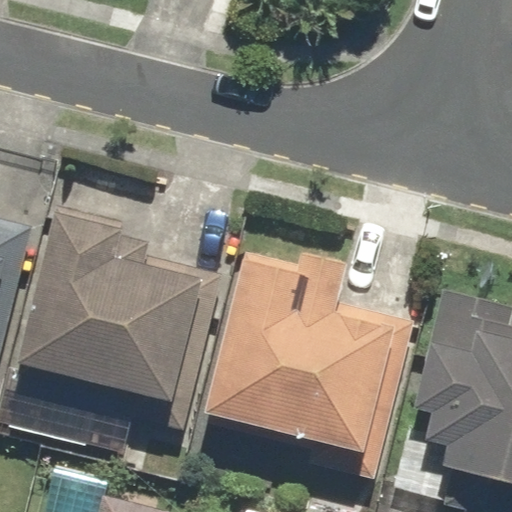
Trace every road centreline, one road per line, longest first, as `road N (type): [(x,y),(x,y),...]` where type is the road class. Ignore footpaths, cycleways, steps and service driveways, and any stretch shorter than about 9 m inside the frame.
road 1 (residential): [(0,53),(432,163)]
road 2 (residential): [(473,0),(432,163)]
